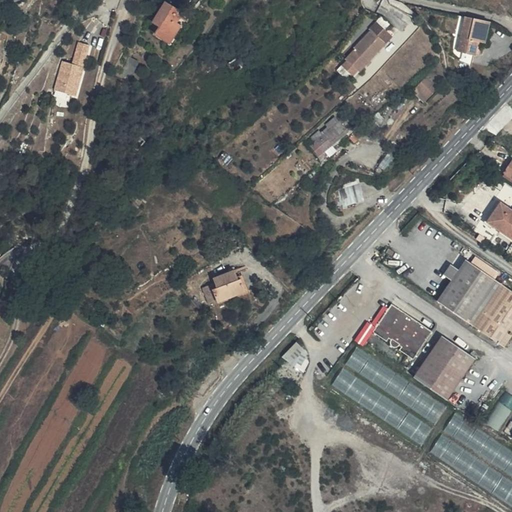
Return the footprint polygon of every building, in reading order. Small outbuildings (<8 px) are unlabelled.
[(156,25),(158,20),(151,16),(142,33),(164,46),(168,39),(163,36),(166,31),(162,28),(156,25)] [(481,43),(488,43),(491,19),(464,16),(460,52),(480,54),(481,43)] [(156,25),(162,28),(164,23),(158,20),(156,25)] [(357,68),(359,70),(385,42),(371,28),(353,47),(354,49),(346,58),(347,59),(342,65),(352,74),(357,68)] [(164,46),(142,33),(139,37),(146,41),(142,49),(157,58),(164,46)] [(46,80),(39,110),(60,115),(68,85),(66,84),(72,62),(60,60),(55,82),(46,80)] [(217,77),(224,85),(232,77),(225,70),(217,77)] [(427,76),(417,87),(428,98),(439,87),(427,76)] [(424,102),(428,98),(417,87),(412,91),(424,102)] [(308,170),(315,165),(312,162),(334,142),(324,131),(317,137),(319,139),(311,147),(310,145),(303,151),(307,156),(300,161),(308,170)] [(337,145),(334,142),(312,162),(315,165),(337,145)] [(352,150),(347,144),(338,152),(343,157),(352,150)] [(511,163),(509,162),(501,175),(511,182),(511,163)] [(323,204),(326,220),(333,218),(333,221),(356,215),(351,196),(323,204)] [(496,207),(487,221),(511,237),(511,213),(510,217),(496,207)] [(511,246),(511,244),(511,243),(511,237),(487,221),(483,227),(511,246)] [(511,290),(467,260),(437,303),(505,349),(511,338),(511,290)] [(205,290),(216,310),(224,307),(225,309),(234,305),(229,291),(224,293),(220,284),(205,290)] [(204,315),(216,310),(205,290),(200,292),(202,296),(204,301),(199,303),(204,315)] [(199,303),(197,298),(189,301),(196,318),(204,315),(199,303)] [(397,348),(421,322),(392,301),(371,330),(397,348)] [(421,322),(397,348),(412,359),(432,330),(421,322)] [(476,358),(443,336),(416,376),(449,398),(476,358)] [(314,359),(297,342),(284,354),(302,371),(314,359)] [(448,406),(359,346),(347,364),(437,424),(448,406)] [(434,427),(345,367),(333,384),(422,444),(434,427)] [(511,395),(507,393),(488,423),(499,430),(511,410),(511,395)] [(511,448),(458,413),(447,429),(511,472),(511,448)] [(511,480),(445,435),(434,452),(511,504),(511,480)]
